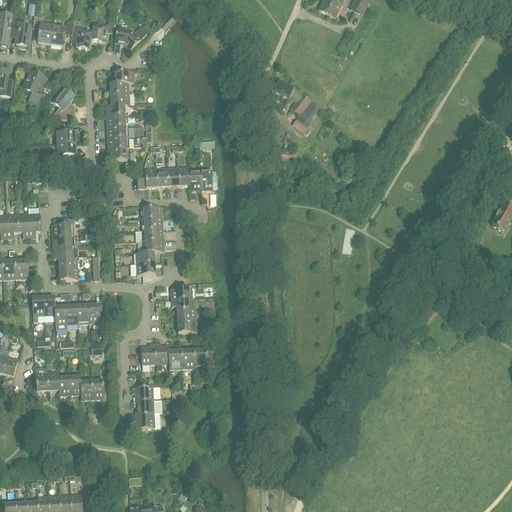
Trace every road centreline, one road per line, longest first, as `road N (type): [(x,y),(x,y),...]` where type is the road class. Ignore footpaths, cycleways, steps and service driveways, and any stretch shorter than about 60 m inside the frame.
road 1 (residential): [(265,511),(245,84),(227,44),(187,0)]
road 2 (track): [(295,511),(511,132)]
road 3 (residential): [(177,207),(128,204),(127,180),(111,181),(95,167),(87,70)]
road 4 (residential): [(41,247),(42,281),(52,289),(145,289)]
road 5 (residential): [(124,387),(123,337),(147,335),(145,289)]
